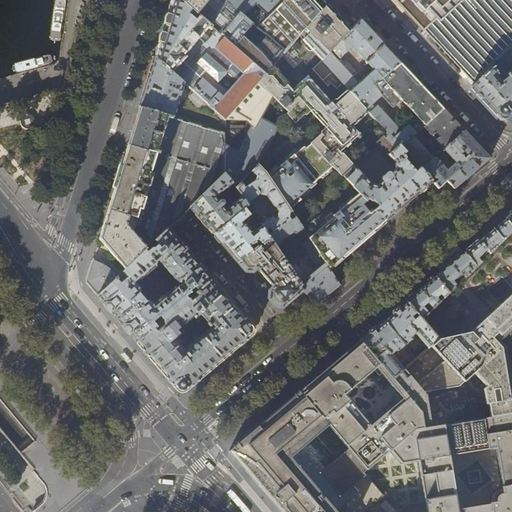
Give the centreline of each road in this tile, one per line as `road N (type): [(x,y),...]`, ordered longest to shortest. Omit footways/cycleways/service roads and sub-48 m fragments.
road 1 (primary): [(2,226),(26,306),(120,417),(127,445),(119,489)]
road 2 (secondary): [(44,272),(67,235),(141,0)]
road 3 (secondary): [(511,162),(291,349)]
road 4 (primary): [(182,441),(52,294),(44,272)]
road 5 (residential): [(367,0),(511,157)]
road 6 (residential): [(291,349),(184,223)]
road 7 (secondary): [(291,349),(182,441)]
